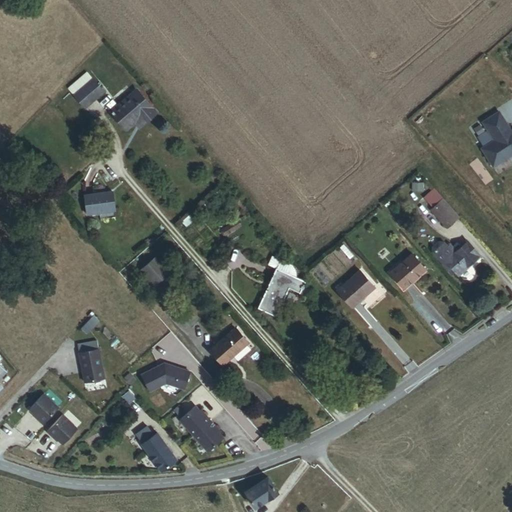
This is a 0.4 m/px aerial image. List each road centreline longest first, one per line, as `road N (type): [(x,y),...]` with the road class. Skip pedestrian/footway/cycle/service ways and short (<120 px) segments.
road 1 (residential): [(0,465),(90,485),(131,485),(280,460),(313,449),(511,314)]
road 2 (unknown): [(339,432),(113,185),(109,169)]
